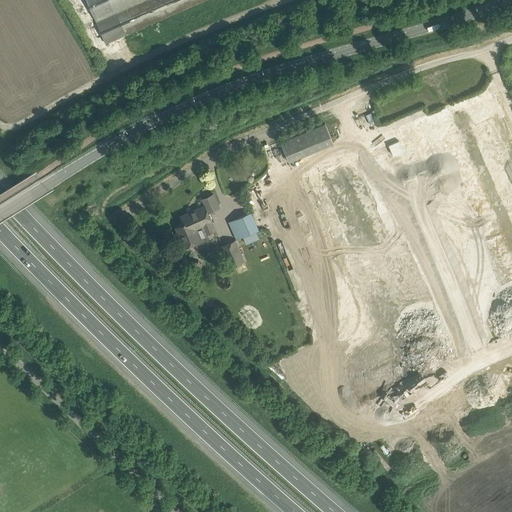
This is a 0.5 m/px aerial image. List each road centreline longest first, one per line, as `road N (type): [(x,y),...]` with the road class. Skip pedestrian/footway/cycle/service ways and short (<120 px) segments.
road 1 (tertiary): [(0,213),(190,104),(511,1)]
road 2 (motorway): [(335,511),(175,368),(0,191)]
road 3 (motorway): [(0,229),(294,511)]
road 4 (unclassified): [(0,125),(18,127),(147,56),(287,0)]
road 5 (unclassified): [(176,511),(0,351)]
